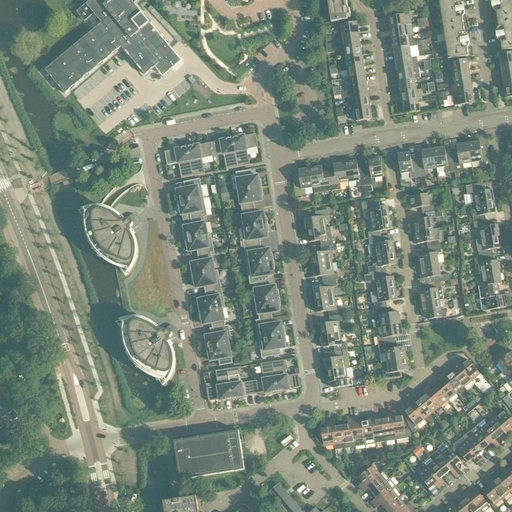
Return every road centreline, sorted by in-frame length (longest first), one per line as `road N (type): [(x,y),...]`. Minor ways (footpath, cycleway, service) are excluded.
road 1 (residential): [(276,156),(267,114),(149,136),(202,425)]
road 2 (residential): [(311,402),(276,156)]
road 3 (residential): [(424,376),(390,136)]
road 4 (unclassified): [(71,373),(0,186)]
road 5 (residential): [(390,136),(373,23),(355,0)]
road 6 (residential): [(365,511),(306,440),(301,409)]
road 7 (residential): [(479,0),(494,122)]
road 8 (residential): [(311,402),(398,399),(424,376)]
